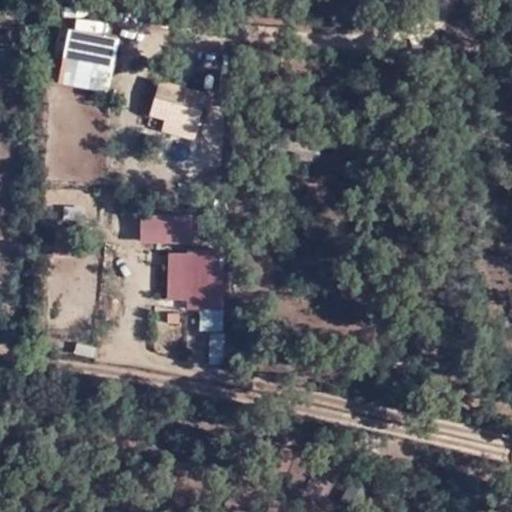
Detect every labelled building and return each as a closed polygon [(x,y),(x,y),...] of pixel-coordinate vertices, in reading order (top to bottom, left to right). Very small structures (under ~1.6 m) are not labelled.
[(65,27),(58,83),(108,89),(115,33),(65,27)] [(188,135),(201,83),(153,71),(142,110),(159,114),(156,126),(188,135)] [(61,221),(85,221),(85,205),(61,206),(61,221)] [(53,230),(53,256),(70,256),(70,230),(53,230)] [(217,242),(178,243),(177,304),(217,304),(217,242)]
